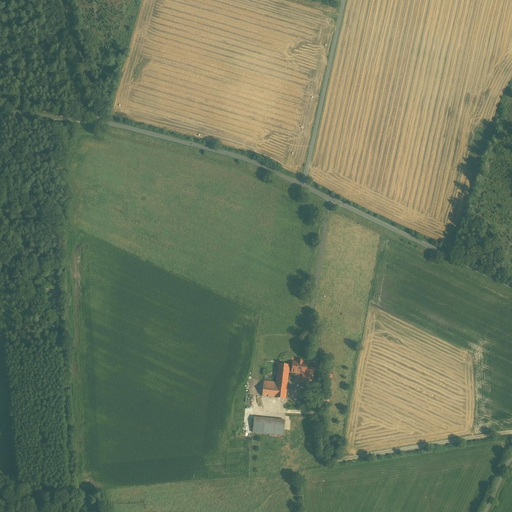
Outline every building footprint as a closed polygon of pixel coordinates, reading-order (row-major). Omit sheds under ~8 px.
[(306,368),(307,364),(303,363),(303,361),(297,360),(297,363),(293,362),(292,366),(289,366),(289,372),(305,374),(306,368)] [(289,372),(289,366),(278,364),(276,382),(264,381),(262,396),(285,399),(289,372)] [(304,381),(312,382),(314,369),(306,368),(305,374),(304,381)] [(329,396),(320,396),(320,406),(329,406),(329,396)] [(285,421),(254,418),(253,433),(283,436),(285,421)]
